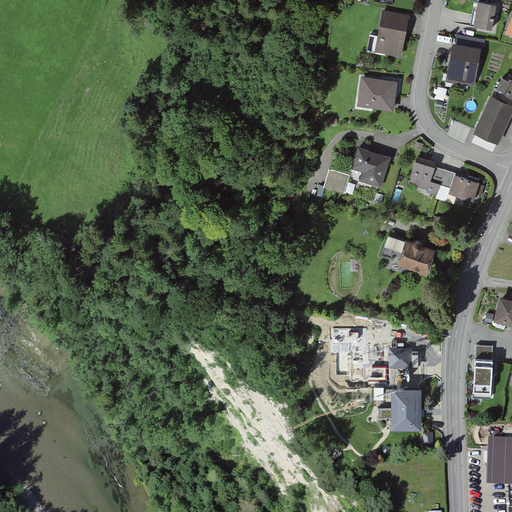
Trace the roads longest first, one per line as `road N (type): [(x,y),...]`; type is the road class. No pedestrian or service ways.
road 1 (tertiary): [(511,183),(456,326),(457,511)]
road 2 (residential): [(437,0),(420,89),(423,117),(451,144),(511,169)]
